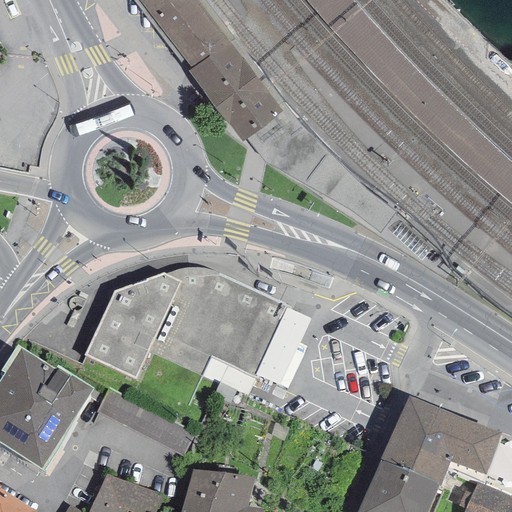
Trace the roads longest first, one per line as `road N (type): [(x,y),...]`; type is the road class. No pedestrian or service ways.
road 1 (primary): [(161,226),(213,224),(387,272)]
road 2 (primary): [(387,272),(309,224),(221,190),(188,167)]
road 3 (residential): [(442,306),(348,511)]
road 4 (tertiary): [(0,327),(84,251),(125,237)]
road 5 (primary): [(144,113),(60,0)]
road 6 (primary): [(40,0),(73,83),(75,134)]
